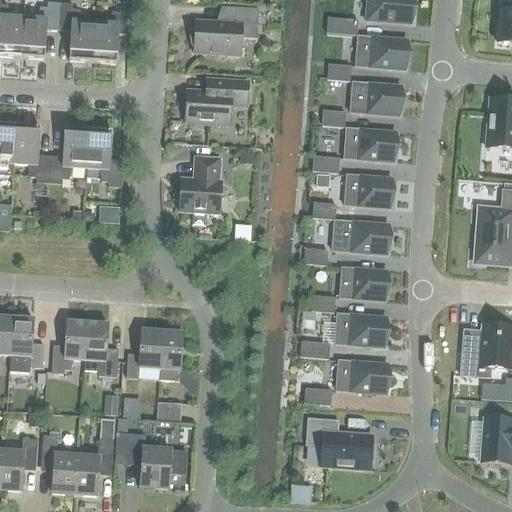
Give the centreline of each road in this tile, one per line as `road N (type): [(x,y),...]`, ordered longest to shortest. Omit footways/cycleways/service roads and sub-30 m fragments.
road 1 (residential): [(199,511),(212,333),(192,291),(158,263)]
road 2 (residential): [(440,68),(422,291)]
road 3 (residential): [(422,291),(424,445),(417,470)]
road 4 (residential): [(158,263),(120,287),(0,282)]
road 5 (residential): [(158,263),(147,208),(149,100)]
road 6 (residential): [(149,100),(0,90)]
